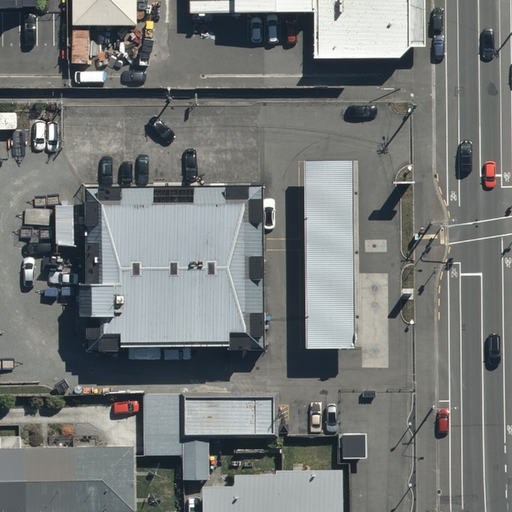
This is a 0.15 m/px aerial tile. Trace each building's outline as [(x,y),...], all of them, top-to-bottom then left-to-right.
[(135,0),(73,0),(73,20),(135,20),(135,0)] [(190,0),(191,12),(315,10),(314,0),(190,0)] [(409,40),(408,0),(314,0),(315,10),(314,53),(399,53),(409,40)] [(431,48),(423,97),(439,100),(448,51),(431,48)] [(0,114),(0,131),(20,132),(20,115),(0,114)] [(353,163),(304,164),(306,350),(355,350),(353,163)] [(264,345),(261,186),(84,184),(85,347),(264,345)] [(182,395),(142,395),(142,456),(182,456),(182,460),(205,460),(205,434),(273,434),(273,398),(182,398),(182,395)] [(366,458),(366,433),(343,434),(343,458),(366,458)] [(0,436),(0,511),(130,511),(131,446),(19,447),(19,436),(0,436)] [(341,511),(341,469),(275,470),(275,474),(234,475),(234,486),(202,487),(201,511),(341,511)]
